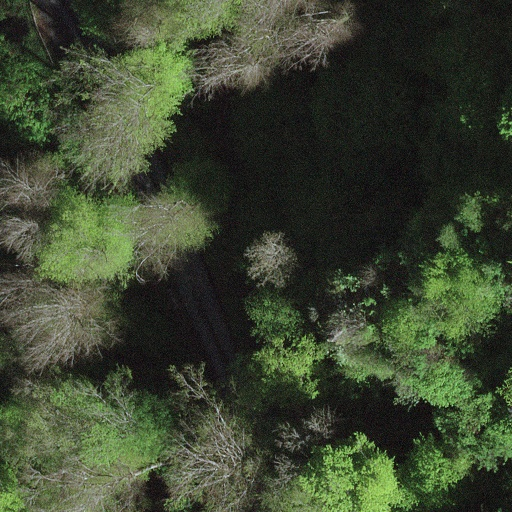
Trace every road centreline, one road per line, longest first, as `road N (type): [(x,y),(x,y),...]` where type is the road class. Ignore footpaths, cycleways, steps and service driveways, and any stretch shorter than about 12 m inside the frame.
road 1 (unclassified): [(63,0),(270,419),(289,511)]
road 2 (track): [(233,339),(239,511)]
